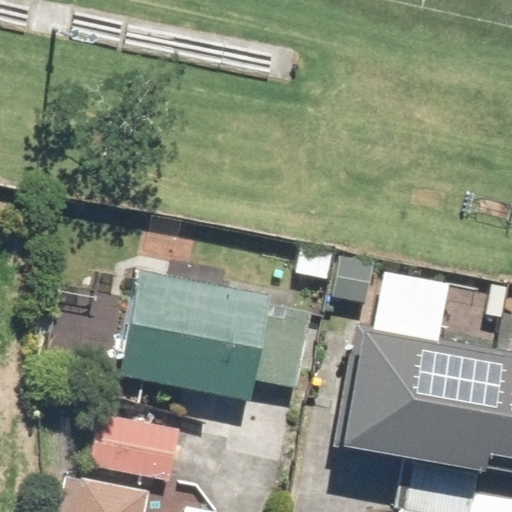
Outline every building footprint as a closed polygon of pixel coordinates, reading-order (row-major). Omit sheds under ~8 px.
[(365,255),(289,249),(287,279),(329,282),(327,302),(361,304),(365,255)] [(258,297),(127,274),(109,378),(239,400),(242,382),(288,390),(298,330),(253,322),(258,297)] [(364,327),(346,324),(326,450),(413,464),(404,511),(462,511),(471,459),(511,465),(511,355),(431,342),(441,285),(373,274),(364,327)] [(92,403),(78,465),(158,483),(172,421),(92,403)] [(135,511),(139,493),(72,479),(65,511),(183,511),(175,510),(174,511),(135,511)]
